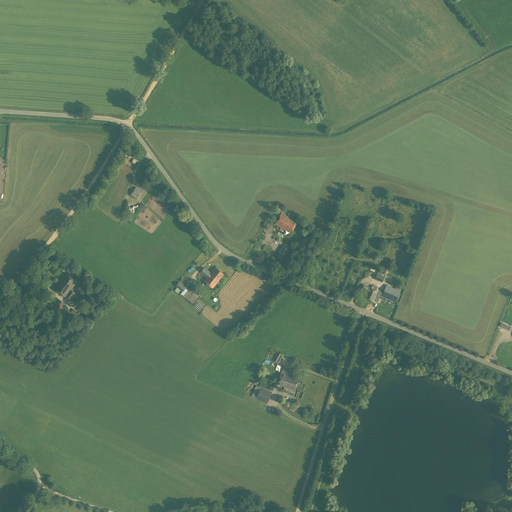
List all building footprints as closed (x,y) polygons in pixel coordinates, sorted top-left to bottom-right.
[(124,156),(129,160),(133,155),(127,151),(124,156)] [(130,195),(135,200),(142,191),(136,187),(130,195)] [(286,222),(289,218),(281,213),(275,224),(281,227),(284,221),(286,222)] [(293,220),(289,218),(286,222),(284,221),(281,227),(290,233),(297,222),(296,222),(297,220),(295,218),(293,220)] [(293,253),(290,251),(290,250),(284,246),(277,257),(284,261),(284,260),(288,262),(293,253)] [(387,274),(390,268),(382,265),(379,271),(387,274)] [(215,267),(211,273),(204,267),(200,272),(206,277),(204,281),(212,288),(224,274),(215,267)] [(65,272),(54,289),(70,300),(75,293),(70,290),(77,281),(65,272)] [(382,282),(384,277),(376,274),(374,279),(382,282)] [(186,288),(179,282),(175,286),(177,288),(174,291),(178,294),(180,291),(182,292),(186,288)] [(371,288),(368,287),(369,287),(364,284),(361,290),(366,292),(364,297),(374,302),(378,291),(376,290),(377,287),(372,285),(371,288)] [(400,291),(386,285),(381,296),(395,302),(400,291)] [(53,318),(54,316),(56,318),(65,308),(57,302),(49,311),(51,313),(49,314),(53,318)] [(277,363),(281,355),(277,352),(273,360),(277,363)] [(291,378),(292,376),(289,375),(290,372),(282,369),(277,384),(284,386),(287,378),(290,379),(290,378),(291,378)] [(299,379),(292,376),(291,378),(290,378),(290,379),(287,378),(284,386),(295,390),(299,379)] [(264,389),(257,386),(256,386),(251,397),(256,398),(256,399),(267,403),(271,392),(264,389)]
